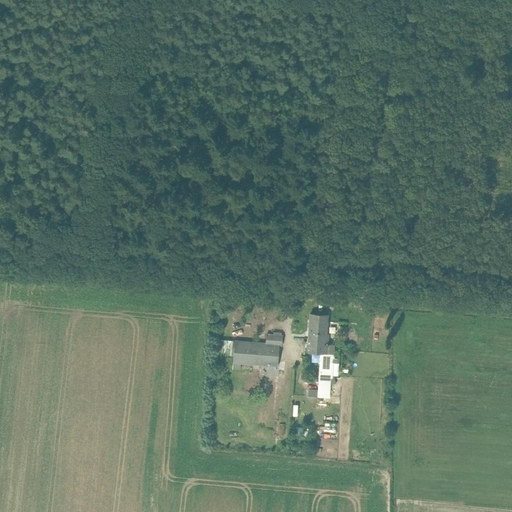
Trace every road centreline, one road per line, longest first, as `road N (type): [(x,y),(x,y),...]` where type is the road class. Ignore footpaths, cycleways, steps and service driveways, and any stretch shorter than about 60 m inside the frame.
road 1 (unclassified): [(349,296),(399,0)]
road 2 (unclassified): [(511,308),(349,296)]
road 3 (unclassified): [(349,296),(210,283)]
road 4 (track): [(210,283),(78,269)]
